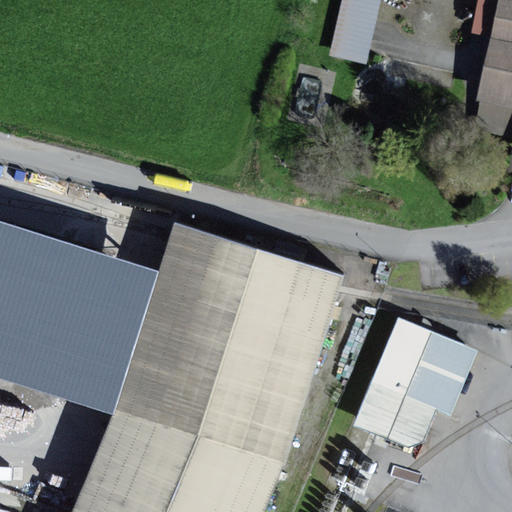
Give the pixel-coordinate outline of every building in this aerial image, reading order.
[(343,0),(331,55),(369,64),(384,0),(343,0)] [(511,0),(502,0),(496,35),(481,103),(475,133),(511,141),(511,0)] [(480,0),(475,31),(496,35),(502,0),(480,0)] [(0,379),(113,415),(159,272),(0,221),(0,379)] [(344,276),(175,222),(159,272),(113,415),(72,511),(265,511),(285,463),(344,276)] [(483,347),(403,315),(359,422),(425,449),(442,408),(456,413),(483,347)]
